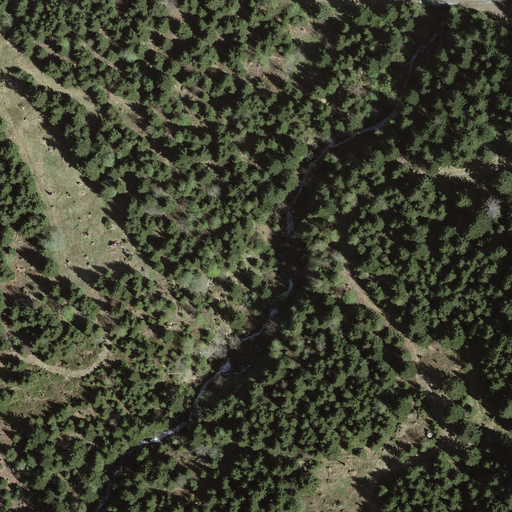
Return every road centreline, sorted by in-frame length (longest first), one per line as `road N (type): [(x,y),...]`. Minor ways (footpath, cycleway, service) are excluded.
road 1 (track): [(376,511),(374,483),(427,451),(443,431),(405,325),(354,276),(346,250),(359,203),(397,184),(511,156)]
road 2 (track): [(0,353),(86,371),(103,361),(113,339),(85,290),(61,268),(55,227),(0,109)]
